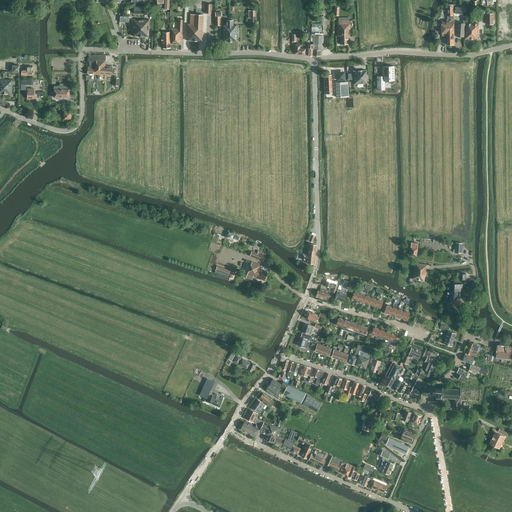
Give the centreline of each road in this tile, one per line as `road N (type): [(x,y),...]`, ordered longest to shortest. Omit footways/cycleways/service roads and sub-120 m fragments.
road 1 (unclassified): [(306,299),(318,241),(313,58)]
road 2 (unclassified): [(313,58),(96,51)]
road 3 (unclassified): [(313,58),(476,54),(511,45)]
road 4 (residential): [(389,501),(229,429)]
road 5 (residential): [(427,407),(280,354)]
road 6 (unclassified): [(82,52),(82,117),(73,129),(0,108)]
road 7 (residential): [(427,407),(431,386),(453,371),(469,337),(511,344)]
road 8 (residential): [(429,335),(306,299)]
